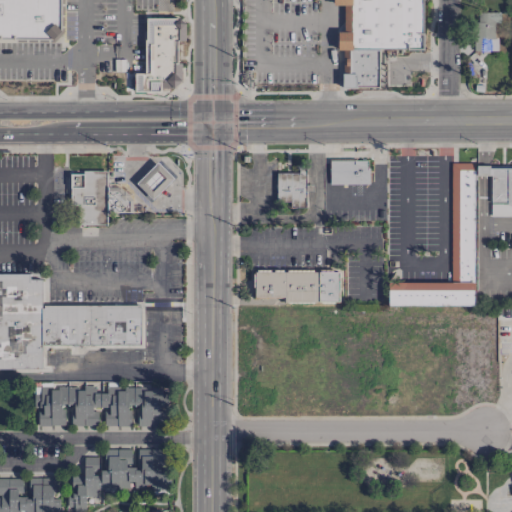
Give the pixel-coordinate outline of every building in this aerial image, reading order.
[(0,0),(63,0),(63,32),(54,41),(0,41),(0,0)] [(333,0),(333,8),(344,8),(343,32),(338,32),(338,49),(344,49),(344,86),(379,87),(379,49),(422,49),(422,0),(333,0)] [(500,12),(500,23),(494,23),(495,38),(496,38),(497,51),(474,51),(473,22),(478,22),(478,13),(500,12)] [(147,18),(147,40),(145,40),(146,74),(135,74),(135,91),(161,91),(161,88),(175,88),(181,80),(174,72),(175,63),(178,64),(179,41),(184,41),(185,24),(180,18),(147,18)] [(329,184),(368,185),(368,160),(330,160),(329,184)] [(157,162),(174,178),(152,200),(136,183),(157,162)] [(473,306),(475,163),(451,163),(449,283),(388,282),(388,305),(473,306)] [(511,167),(490,167),(490,216),(511,216),(511,167)] [(107,171),(83,170),(83,173),(71,173),(71,224),(107,224),(107,171)] [(305,208),(305,172),(277,172),(277,200),(291,200),(291,207),(305,208)] [(108,187),(120,187),(133,199),(133,213),(108,212),(108,187)] [(339,302),(338,271),(254,272),(254,298),(285,297),(285,303),(339,302)] [(42,305),(139,306),(141,344),(42,345),(42,370),(0,370),(0,274),(29,275),(29,280),(42,280),(42,305)] [(165,388),(120,387),(120,386),(106,386),(106,394),(95,394),(95,386),(83,386),(83,388),(33,387),(33,410),(37,410),(37,425),(65,426),(65,405),(71,405),(71,425),(97,426),(98,407),(105,407),(105,426),(130,426),(131,405),(138,406),(137,426),(164,426),(165,388)] [(169,489),(169,469),(164,467),(164,449),(137,449),(137,470),(131,467),(131,449),(104,449),(106,470),(98,470),(98,457),(83,457),(83,474),(68,474),(68,507),(79,511),(85,511),(85,497),(95,497),(95,489),(128,489),(128,482),(143,488),(145,484),(159,489),(169,489)] [(55,478),(30,478),(30,498),(22,498),(22,479),(0,478),(0,511),(59,511),(60,499),(55,499),(55,478)]
